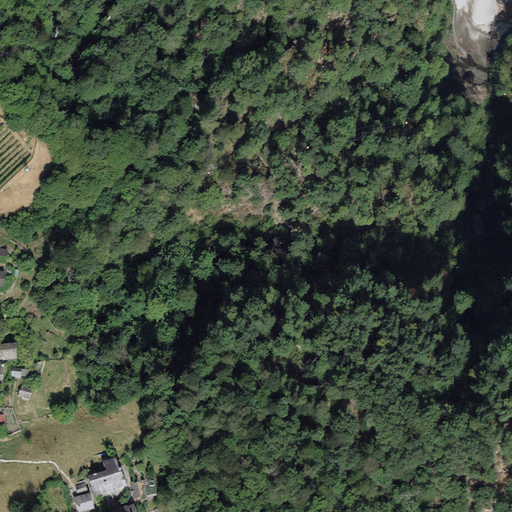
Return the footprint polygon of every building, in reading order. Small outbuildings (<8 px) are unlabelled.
[(16,343),(0,343),(0,360),(17,360),(16,343)] [(20,378),(20,376),(25,377),(26,369),(21,368),(11,367),(10,377),(20,378)] [(32,390),(21,386),(17,397),(29,401),(32,390)] [(105,470),(87,476),(93,495),(126,486),(121,468),(119,468),(116,457),(102,461),(105,470)] [(87,491),(84,483),(74,486),(77,494),(87,491)] [(90,493),(73,497),(76,511),(82,511),(94,509),(90,493)]
